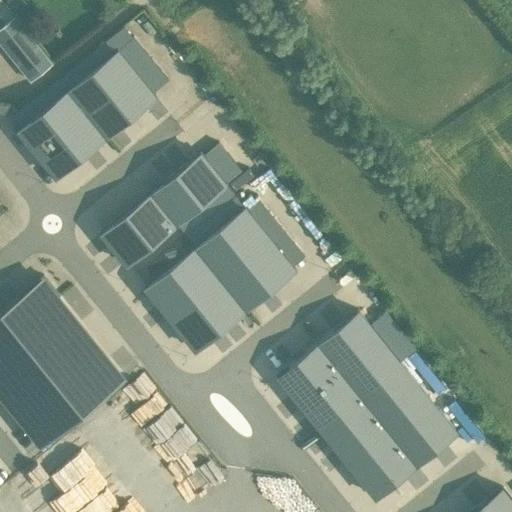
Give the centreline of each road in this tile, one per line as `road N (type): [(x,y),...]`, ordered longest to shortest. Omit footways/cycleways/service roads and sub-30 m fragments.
road 1 (unclassified): [(51,222),(186,399)]
road 2 (unclassified): [(178,121),(51,222)]
road 3 (unclassified): [(186,399),(226,451),(299,455)]
road 4 (unclassified): [(332,283),(227,367)]
